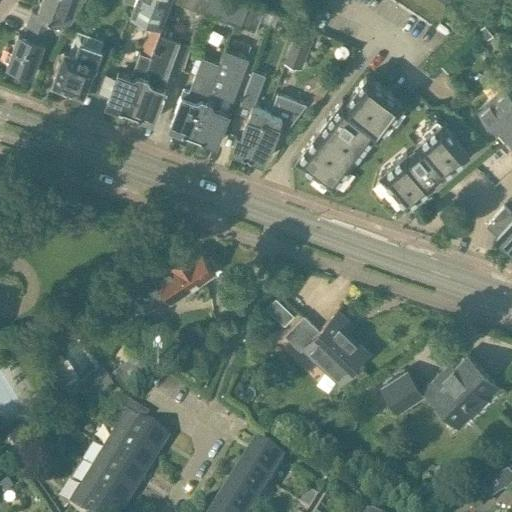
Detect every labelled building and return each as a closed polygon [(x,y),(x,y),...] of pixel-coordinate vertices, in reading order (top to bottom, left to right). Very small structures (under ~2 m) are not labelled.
[(32,9),(27,21),(52,30),(64,34),(84,0),(42,0),(39,11),(32,9)] [(171,0),(135,0),(130,15),(161,27),(171,0)] [(173,0),(203,12),(207,0),(173,0)] [(244,0),(207,0),(203,12),(240,26),(250,2),(244,0)] [(250,2),(240,26),(255,31),(265,8),(250,2)] [(489,19),(478,27),(486,38),(497,29),(489,19)] [(48,42),(52,30),(27,21),(23,32),(20,31),(7,64),(33,73),(45,41),(48,42)] [(299,23),(296,34),(311,39),(314,29),(299,23)] [(64,48),(53,80),(84,91),(95,60),(103,38),(85,32),(77,29),(70,50),(64,48)] [(159,32),(155,44),(131,108),(155,117),(166,87),(164,86),(181,39),(159,32)] [(296,34),(285,62),(300,67),(311,39),(296,34)] [(107,100),(131,108),(155,44),(150,55),(138,51),(134,61),(137,62),(132,74),(118,69),(107,100)] [(205,101),(193,132),(218,141),(229,110),(211,104),(211,103),(212,99),(219,102),(222,95),(233,99),(249,56),(225,47),(224,50),(219,62),(205,101)] [(184,87),(170,123),(193,132),(205,101),(219,62),(202,55),(190,89),(184,87)] [(447,61),(441,67),(448,74),(454,68),(447,61)] [(264,119),(268,108),(254,103),(266,73),(253,68),(237,110),(248,115),(241,133),(238,132),(233,147),(250,153),(262,118),(264,119)] [(347,99),(382,126),(390,115),(394,119),(404,106),(400,103),(403,100),(367,72),(347,99)] [(476,108),(505,141),(511,134),(511,77),(476,108)] [(262,118),(250,153),(263,158),(266,152),(267,153),(270,145),(271,146),(279,125),(287,127),(306,100),(278,90),(271,109),(268,108),(264,119),(262,118)] [(318,128),(353,155),(362,145),(366,148),(382,126),(347,99),(343,96),(318,128)] [(436,174),(441,170),(442,171),(468,149),(442,119),(440,120),(437,116),(422,129),(425,133),(416,140),(431,158),(429,160),(434,166),(432,168),(436,174)] [(333,182),(353,155),(318,128),(298,155),(316,169),(313,173),(325,182),(328,178),(333,182)] [(432,168),(434,166),(429,160),(431,158),(416,140),(416,141),(417,142),(408,150),(407,148),(406,149),(421,166),(423,164),(429,171),(432,168)] [(432,168),(429,171),(423,164),(421,166),(406,149),(381,170),(384,173),(380,177),(390,189),(394,185),(407,201),(433,179),(431,177),(436,174),(432,168)] [(511,212),(504,205),(486,224),(495,232),(511,247),(511,212)] [(169,288),(173,295),(186,286),(187,287),(216,268),(202,246),(194,251),(192,248),(131,288),(142,306),(169,288)] [(275,295),(267,304),(275,313),(284,322),(293,313),(284,304),(275,295)] [(284,333),(300,349),(305,343),(342,379),(369,351),(341,324),(347,318),(338,310),(319,329),(304,314),(284,333)] [(440,370),(424,386),(460,422),(481,401),(488,393),(499,382),(468,350),(444,374),(440,370)] [(138,380),(131,369),(130,367),(110,379),(119,392),(138,380)] [(405,368),(380,384),(396,410),(422,394),(405,368)] [(79,374),(66,382),(84,410),(116,389),(104,371),(85,384),(79,374)] [(157,458),(168,440),(144,425),(150,416),(124,399),(118,408),(127,414),(115,433),(157,458)] [(20,425),(4,435),(15,452),(31,441),(20,425)] [(81,433),(68,441),(74,450),(87,442),(81,433)] [(157,458),(115,433),(104,451),(145,477),(157,458)] [(255,445),(241,467),(243,468),(269,484),(283,463),(283,462),(255,445)] [(145,477),(104,451),(92,470),(134,495),(145,477)] [(48,460),(55,465),(61,457),(53,452),(48,460)] [(44,467),(36,478),(44,484),(53,473),(44,467)] [(241,467),(228,488),(230,490),(256,506),(269,484),(243,468),(241,467)] [(434,472),(434,476),(436,480),(441,482),(445,480),(447,475),(446,471),(442,468),(438,469),(434,472)] [(123,511),(134,495),(92,470),(81,488),(119,511),(123,511)] [(511,477),(507,473),(496,479),(504,492),(506,490),(506,491),(511,485),(511,477)] [(9,482),(0,487),(0,488),(5,495),(14,489),(9,482)] [(119,511),(81,488),(69,506),(78,511),(119,511)] [(228,488),(215,510),(217,511),(218,511),(251,511),(256,506),(230,490),(228,488)] [(308,491),(299,505),(310,511),(319,497),(308,491)]
